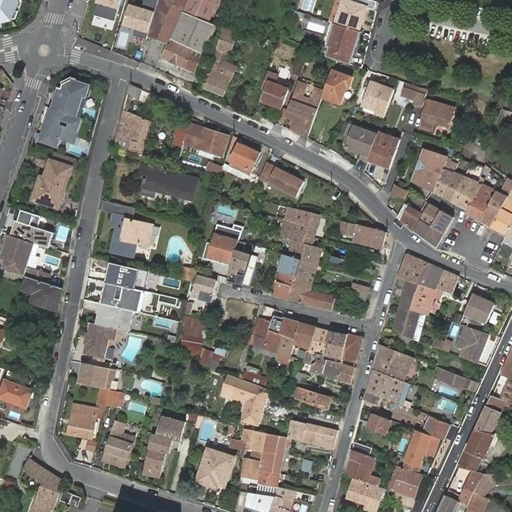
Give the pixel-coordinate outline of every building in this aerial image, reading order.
[(0,0),(0,20),(11,17),(19,0),(0,0)] [(96,0),(92,12),(116,21),(123,0),(96,0)] [(130,5),(124,25),(148,33),(159,0),(143,0),(141,9),(130,5)] [(159,0),(148,33),(149,34),(170,43),(163,57),(195,72),(201,58),(191,54),(193,50),(203,54),(207,55),(213,37),(217,28),(209,24),(218,0),(159,0)] [(338,25),(360,31),(368,7),(344,0),(342,0),(335,24),(338,25)] [(371,0),(360,0),(359,4),(368,7),(373,9),(375,1),(371,0)] [(305,14),(293,10),(292,15),(304,19),(305,14)] [(357,46),(361,32),(360,31),(338,25),(332,46),(324,44),(323,49),(339,54),(340,52),(353,57),(356,46),(357,46)] [(237,68),(227,64),(220,61),(224,52),(230,55),(238,35),(239,31),(235,30),(234,33),(223,29),(217,44),(212,57),(213,58),(215,59),(203,88),(225,97),(237,68)] [(191,54),(201,58),(203,54),(193,50),(191,54)] [(220,61),(227,64),(230,55),(224,52),(220,61)] [(338,61),(350,64),(353,57),(340,52),(339,54),(338,61)] [(301,76),(306,62),(299,59),(293,74),(301,76)] [(353,79),(333,71),(326,91),(323,97),(341,104),(347,86),(350,87),(353,79)] [(93,84),(74,77),(65,82),(65,83),(64,88),(60,87),(53,107),(52,107),(41,141),(60,148),(62,140),(76,145),(84,117),(79,116),(86,97),(89,98),(93,84)] [(263,101),(282,109),(289,89),(270,82),(263,101)] [(291,129),(309,136),(323,97),(326,91),(317,88),(314,98),(304,94),(307,85),(299,82),(286,117),(295,121),(291,129)] [(386,113),(395,90),(372,82),(364,105),(386,113)] [(140,99),(142,90),(130,84),(128,94),(132,96),(140,99)] [(415,100),(418,92),(406,87),(403,96),(415,100)] [(427,95),(418,92),(415,100),(414,104),(422,107),(427,95)] [(437,123),(440,124),(451,128),(457,110),(430,100),(421,127),(434,131),(436,125),(437,123)] [(288,111),(282,109),(278,120),(284,122),(286,117),(288,111)] [(124,110),(117,137),(135,142),(132,152),(143,155),(151,121),(128,111),(124,110)] [(184,143),(189,127),(180,123),(173,142),(183,145),(184,143)] [(207,129),(191,124),(184,143),(194,147),(197,137),(204,139),(207,129)] [(346,149),(370,158),(376,141),(378,138),(379,134),(355,125),(346,149)] [(197,137),(194,147),(223,156),(229,136),(207,129),(204,139),(197,137)] [(398,148),(401,140),(380,132),(379,134),(378,138),(376,141),(370,158),(370,159),(369,161),(391,168),(398,148)] [(115,148),(132,152),(135,142),(117,137),(115,148)] [(230,165),(251,175),(255,166),(261,153),(240,144),(230,165)] [(424,187),(432,191),(434,192),(448,161),(447,157),(424,149),(413,181),(424,187)] [(468,160),(480,163),(484,152),(484,151),(476,149),(475,155),(470,154),(468,160)] [(70,156),(55,151),(46,178),(43,177),(42,177),(35,199),(51,205),(60,207),(76,158),(70,156)] [(455,173),(459,164),(456,163),(450,161),(451,158),(447,157),(448,161),(434,192),(444,197),(455,173)] [(210,163),(207,170),(220,174),(223,167),(210,162),(210,163)] [(265,168),(261,179),(264,180),(268,170),(270,164),(267,163),(265,168)] [(298,194),(297,196),(298,197),(305,182),(296,177),(295,179),(291,177),(292,175),(270,164),(268,170),(290,176),(286,190),(293,193),(296,193),(298,194)] [(199,180),(143,165),(141,174),(147,175),(144,187),(142,194),(155,197),(156,190),(194,199),(199,180)] [(249,181),(251,175),(230,165),(227,171),(249,181)] [(491,169),(486,165),(486,166),(484,169),(481,177),(487,179),(491,169)] [(268,170),(264,180),(297,196),(298,194),(296,193),(293,193),(286,190),(290,176),(268,170)] [(455,173),(444,197),(453,202),(465,177),(455,173)] [(35,199),(42,177),(39,176),(30,203),(49,209),(51,205),(35,199)] [(465,177),(453,202),(468,211),(469,211),(477,195),(479,192),(483,184),(479,183),(465,177)] [(509,196),(511,190),(511,180),(510,179),(502,193),(498,191),(481,221),(492,226),(502,209),(509,196)] [(467,214),(481,221),(498,191),(483,183),(483,184),(479,192),(477,195),(469,211),(467,214)] [(395,184),(390,195),(391,197),(398,200),(401,202),(407,191),(395,184)] [(506,234),(511,222),(511,197),(509,196),(502,209),(492,226),(506,234)] [(136,208),(104,200),(102,210),(114,214),(112,221),(118,223),(126,225),(124,235),(116,233),(111,252),(135,258),(138,244),(149,246),(154,228),(154,225),(133,221),(134,218),(136,208)] [(426,201),(424,200),(418,211),(424,214),(430,204),(426,201)] [(218,204),(216,212),(234,218),(237,210),(218,204)] [(401,220),(409,206),(405,204),(398,217),(401,220)] [(442,210),(430,204),(424,214),(421,220),(433,227),(445,234),(454,217),(442,210)] [(424,214),(418,211),(409,206),(401,220),(408,226),(415,231),(421,220),(424,214)] [(322,215),(308,212),(293,208),(292,208),(288,207),(285,220),(286,220),(291,222),(309,227),(307,235),(315,238),(322,215)] [(41,216),(23,210),(19,221),(15,236),(33,242),(50,248),(55,232),(38,227),(41,216)] [(387,234),(384,231),(352,223),(344,222),(341,221),(333,219),(332,223),(343,227),(341,233),(354,236),(353,243),(383,250),(387,234)] [(287,235),(291,222),(286,220),(282,234),(287,235)] [(437,248),(445,234),(433,227),(421,220),(415,231),(437,248)] [(312,246),(315,238),(307,235),(309,227),(291,222),(287,235),(296,237),(291,256),(303,259),(319,264),(323,249),(312,246)] [(118,223),(116,233),(124,235),(126,225),(118,223)] [(234,264),(238,249),(243,231),(219,224),(209,257),(234,264)] [(37,256),(41,245),(33,242),(15,236),(12,235),(9,234),(1,259),(6,260),(3,269),(29,277),(37,280),(41,269),(37,268),(41,257),(37,256)] [(328,234),(327,241),(340,244),(342,238),(328,234)] [(255,254),(238,249),(234,264),(231,272),(248,277),(255,254)] [(298,277),(303,259),(291,256),(287,255),(284,264),(281,272),(281,273),(296,277),(298,277)] [(407,255),(400,278),(409,280),(419,283),(426,262),(409,255),(407,255)] [(313,281),(319,264),(303,259),(298,277),(313,281)] [(141,269),(111,262),(106,282),(107,282),(136,289),(141,269)] [(443,269),(426,262),(419,283),(422,284),(437,289),(437,287),(438,287),(444,270),(443,269)] [(183,267),(181,279),(192,280),(194,269),(183,267)] [(373,278),(375,271),(362,267),(360,275),(373,278)] [(48,283),(52,272),(41,269),(37,280),(48,283)] [(460,277),(444,270),(438,287),(454,293),(455,290),(460,277)] [(296,277),(281,273),(275,293),(275,295),(289,299),(296,277)] [(212,302),(218,280),(198,276),(195,290),(202,291),(201,299),(212,302)] [(59,311),(63,288),(48,283),(37,280),(29,277),(25,290),(36,293),(33,302),(59,311)] [(310,291),(313,281),(298,277),(296,277),(289,299),(306,304),(307,302),(332,309),(335,298),(310,291)] [(395,332),(401,334),(413,338),(421,312),(412,309),(418,292),(419,293),(422,284),(419,283),(409,280),(404,298),(395,332)] [(136,289),(107,282),(98,324),(125,330),(132,332),(136,312),(141,313),(146,291),(136,289)] [(368,296),(370,288),(354,284),(352,292),(357,294),(368,296)] [(412,309),(421,312),(427,314),(429,315),(437,289),(422,284),(419,293),(418,292),(412,309)] [(438,287),(437,287),(437,289),(434,297),(441,299),(444,290),(438,287)] [(202,291),(195,290),(193,297),(201,299),(202,291)] [(21,291),(18,300),(27,303),(30,294),(21,291)] [(368,297),(368,296),(357,294),(356,296),(352,295),(351,294),(350,300),(355,301),(355,302),(366,305),(368,297)] [(474,294),(461,325),(465,326),(466,327),(470,316),(488,324),(496,304),(474,294)] [(188,301),(185,313),(191,315),(194,303),(188,301)] [(265,305),(261,318),(274,323),(276,316),(278,309),(265,305)] [(413,338),(413,339),(419,341),(427,314),(421,312),(413,338)] [(0,326),(5,328),(8,319),(0,316),(0,315),(0,326)] [(208,323),(184,316),(180,335),(184,336),(181,353),(202,356),(205,338),(193,336),(195,329),(206,332),(208,323)] [(276,316),(274,323),(272,329),(285,334),(297,338),(302,323),(286,318),(276,316)] [(274,323),(261,318),(252,343),(255,344),(279,353),(285,334),(272,329),(274,323)] [(98,324),(90,322),(88,334),(90,335),(89,343),(87,354),(96,356),(94,365),(103,367),(108,347),(116,341),(116,338),(118,329),(98,324)] [(302,323),(297,338),(291,357),(301,360),(305,362),(307,353),(309,348),(312,349),(318,327),(302,323)] [(461,356),(478,363),(488,337),(489,334),(466,327),(465,326),(457,346),(464,349),(461,356)] [(318,327),(312,349),(325,353),(332,331),(318,327)] [(125,330),(118,329),(116,338),(122,340),(125,330)] [(325,353),(324,359),(328,360),(343,364),(344,360),(343,359),(349,334),(342,332),(332,331),(325,353)] [(297,338),(285,334),(279,353),(291,357),(297,338)] [(344,360),(358,363),(364,338),(349,334),(343,359),(344,360)] [(413,338),(401,334),(398,342),(410,346),(413,339),(413,338)] [(437,339),(434,346),(443,350),(446,342),(437,339)] [(384,346),(391,349),(394,343),(386,340),(384,346)] [(279,353),(255,344),(253,350),(277,358),(279,353)] [(384,346),(381,344),(374,369),(405,381),(414,358),(391,349),(384,346)] [(217,347),(215,352),(227,356),(229,351),(217,347)] [(200,365),(210,369),(211,367),(215,352),(206,349),(200,365)] [(325,353),(312,349),(310,354),(324,359),(325,353)] [(227,356),(215,352),(211,367),(217,369),(221,360),(226,361),(227,356)] [(511,352),(502,376),(510,378),(511,378),(511,352)] [(291,357),(279,353),(277,358),(277,359),(289,364),(291,357)] [(324,375),(328,360),(324,359),(310,354),(307,353),(305,362),(313,365),(311,371),(324,375)] [(339,380),(343,364),(328,360),(324,375),(339,380)] [(114,380),(116,369),(103,367),(94,365),(85,363),(83,374),(81,375),(79,384),(102,388),(109,390),(112,379),(114,380)] [(356,368),(343,364),(339,380),(352,384),(356,368)] [(475,392),(479,383),(440,367),(435,379),(438,380),(439,378),(444,380),(444,381),(463,389),(464,387),(475,392)] [(396,402),(405,381),(374,369),(368,390),(383,397),(396,402)] [(269,379),(246,371),(243,378),(267,386),(269,379)] [(296,380),(305,383),(307,375),(298,372),(296,380)] [(256,384),(230,375),(224,392),(247,400),(249,401),(243,422),(260,427),(271,390),(268,388),(256,384)] [(511,378),(510,378),(502,376),(498,383),(507,386),(502,399),(507,401),(511,403),(511,378)] [(0,396),(28,406),(34,389),(6,379),(0,396)] [(109,390),(102,388),(99,402),(107,404),(111,390),(109,390)] [(301,388),(298,399),(304,401),(327,410),(331,397),(328,396),(318,393),(312,391),(301,388)] [(41,430),(50,392),(43,390),(34,429),(41,430)] [(111,390),(107,404),(116,406),(116,403),(122,405),(125,394),(119,392),(111,390)] [(383,397),(368,390),(365,400),(366,400),(380,406),(383,397)] [(247,400),(224,392),(223,397),(245,405),(247,400)] [(500,435),(502,435),(505,427),(496,424),(501,412),(507,401),(502,399),(493,396),(487,407),(477,430),(491,433),(496,434),(498,435),(500,435)] [(442,400),(440,407),(454,411),(456,404),(442,400)] [(98,409),(97,417),(104,418),(107,404),(99,402),(98,409)] [(97,417),(98,409),(74,405),(69,433),(93,437),(97,417)] [(392,420),(374,414),(369,429),(386,435),(390,424),(392,420)] [(424,431),(431,417),(427,415),(420,430),(424,431)] [(181,443),(187,423),(163,416),(156,436),(173,441),(181,443)] [(444,440),(451,424),(432,416),(431,417),(424,431),(424,432),(444,440)] [(334,448),(339,431),(293,420),(289,437),(293,438),(304,440),(304,441),(334,448)] [(392,420),(390,424),(403,429),(404,425),(392,420)] [(117,461),(116,464),(125,467),(135,439),(123,434),(126,425),(117,422),(106,457),(117,461)] [(265,446),(268,433),(251,430),(248,442),(247,449),(255,450),(256,444),(265,446)] [(491,433),(477,430),(468,450),(460,467),(476,471),(482,457),(485,458),(496,434),(491,433)] [(287,437),(268,433),(265,446),(264,451),(261,470),(280,473),(287,437)] [(144,475),(161,479),(168,454),(170,454),(173,441),(156,436),(155,436),(154,435),(144,475)] [(247,449),(248,442),(233,439),(231,447),(246,450),(247,449)] [(95,450),(97,442),(90,440),(88,448),(95,450)] [(373,448),(355,442),(353,450),(368,455),(370,455),(373,448)] [(406,461),(404,467),(415,471),(417,464),(420,465),(426,449),(412,445),(407,459),(406,461)] [(236,456),(210,448),(200,479),(218,485),(219,482),(227,485),(236,456)] [(264,451),(255,450),(247,449),(246,450),(245,458),(246,458),(241,482),(258,485),(258,482),(261,470),(264,451)] [(370,476),(376,457),(370,455),(368,455),(353,450),(351,458),(347,475),(348,476),(355,478),(367,483),(370,476)] [(54,509),(65,481),(40,466),(31,459),(25,470),(44,482),(40,492),(32,511),(33,511),(50,511),(52,508),(54,509)] [(314,461),(305,459),(302,469),(311,471),(314,461)] [(398,481),(393,479),(390,487),(395,489),(395,490),(415,498),(423,476),(403,468),(402,470),(398,481)] [(396,469),(393,479),(398,481),(402,470),(396,469)] [(280,473),(261,470),(258,482),(271,485),(278,487),(280,473)] [(476,489),(483,473),(474,471),(463,496),(449,490),(447,495),(461,501),(461,500),(470,504),(472,500),(476,489)] [(496,485),(498,485),(497,477),(496,474),(483,473),(476,489),(485,495),(496,485)] [(497,477),(498,485),(510,483),(509,480),(509,476),(497,477)] [(372,484),(367,483),(355,478),(348,498),(367,504),(366,509),(375,511),(376,511),(384,488),(382,487),(372,484)] [(279,487),(278,487),(271,485),(262,511),(272,511),(277,496),(279,487)] [(279,487),(277,496),(293,501),(296,491),(279,487)] [(485,495),(476,489),(472,500),(470,504),(469,505),(466,511),(465,511),(482,511),(489,498),(485,495)] [(71,504),(79,507),(83,498),(74,494),(64,491),(61,500),(70,504),(71,504)] [(416,499),(401,494),(398,502),(413,507),(416,499)] [(444,501),(466,511),(469,505),(461,501),(447,495),(444,501)] [(272,511),(289,511),(293,501),(277,496),(272,511)] [(302,503),(299,511),(304,511),(308,505),(302,503)]
